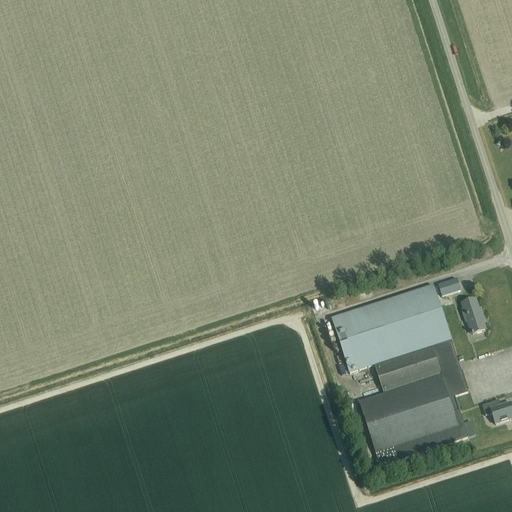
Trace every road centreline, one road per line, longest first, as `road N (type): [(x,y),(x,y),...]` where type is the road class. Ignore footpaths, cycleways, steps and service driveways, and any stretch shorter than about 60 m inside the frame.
road 1 (track): [(511,455),(361,501),(297,315),(0,409)]
road 2 (tertiary): [(511,250),(431,0)]
